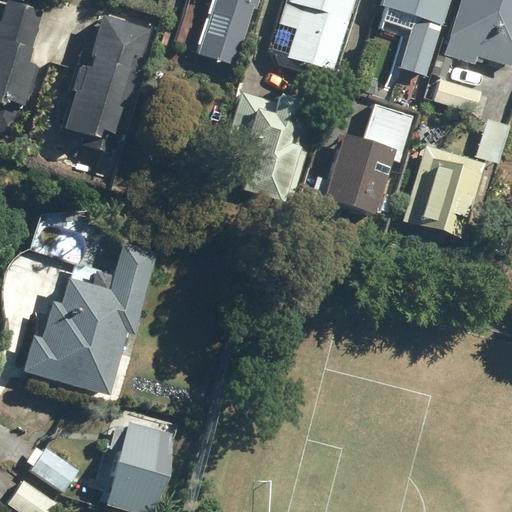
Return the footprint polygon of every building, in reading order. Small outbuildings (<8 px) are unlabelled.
[(28,60),(41,9),(9,0),(0,0),(0,130),(11,134),(20,101),(23,102),(35,62),(28,60)] [(258,7),(260,0),(212,0),(197,51),(237,63),(254,5),(258,7)] [(286,0),(272,47),(288,52),(287,55),(332,69),(353,0),(286,0)] [(380,0),(379,4),(387,6),(380,30),(402,35),(394,63),(383,91),(393,93),(401,68),(429,76),(451,0),(380,0)] [(511,0),(462,0),(448,51),(473,58),(475,54),(511,64),(511,0)] [(150,28),(105,14),(94,51),(82,47),(69,90),(76,92),(66,124),(86,131),(82,145),(111,154),(150,28)] [(481,91),(437,79),(431,97),(475,110),(481,91)] [(280,103),(243,91),(231,130),(256,138),(242,185),(284,198),(284,194),(291,197),(316,114),(307,111),(311,99),(284,90),(280,103)] [(412,115),(372,102),(361,136),(345,131),(330,179),(318,175),(311,199),(324,202),(321,214),(339,220),(342,207),(371,217),(389,159),(398,161),(412,115)] [(498,161),(509,124),(488,118),(477,155),(498,161)] [(446,122),(442,140),(459,144),(462,126),(446,122)] [(484,162),(427,144),(403,224),(460,241),(484,162)] [(35,333),(25,368),(110,393),(128,328),(135,330),(156,247),(126,238),(115,272),(77,262),(73,278),(69,277),(63,301),(54,298),(44,335),(35,333)] [(131,420),(108,502),(145,511),(151,511),(174,433),(131,420)] [(46,447),(31,469),(64,491),(79,468),(46,447)] [(23,478),(7,501),(22,511),(50,511),(58,502),(23,478)]
